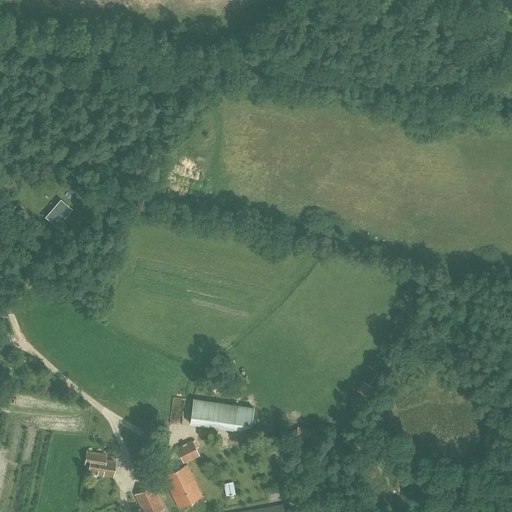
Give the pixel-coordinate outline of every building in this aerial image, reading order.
[(73,202),(59,217),(65,223),(79,207),(73,202)] [(380,361),(375,369),(368,379),(369,379),(366,383),(364,382),(359,390),(373,399),(378,390),(370,385),(384,364),(380,361)] [(253,408),(193,399),(190,423),(250,432),(253,408)] [(316,431),(298,427),(296,438),(314,441),(316,431)] [(176,447),(184,465),(197,458),(189,441),(176,447)] [(112,476),(115,461),(100,459),(101,454),(87,452),(85,463),(90,464),(89,472),(112,476)] [(179,507),(202,496),(187,464),(163,476),(179,507)] [(144,511),(151,511),(166,505),(156,486),(136,496),(144,511)]
